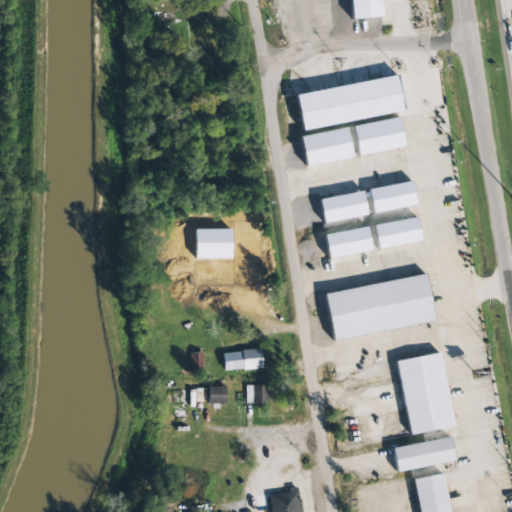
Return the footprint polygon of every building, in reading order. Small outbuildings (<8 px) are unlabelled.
[(379,17),(377,0),(347,0),(349,19),(379,17)] [(182,23),(215,20),(214,9),(181,13),(182,23)] [(294,94),(300,130),(401,113),(395,77),(294,94)] [(351,126),(357,156),(403,147),(397,117),(351,126)] [(304,166),(351,158),(345,128),(299,137),(304,166)] [(414,207),(411,183),(367,188),(370,212),(414,207)] [(317,200),(322,224),(365,215),(360,191),(317,200)] [(376,250),(420,241),(415,217),(372,226),(376,250)] [(369,252),(366,228),(323,234),(326,257),(369,252)] [(323,293),(331,340),(432,323),(424,275),(323,293)] [(261,368),(260,350),(221,353),(222,372),(261,368)] [(394,362),(408,435),(452,427),(438,353),(394,362)] [(244,404),(267,403),(266,386),(244,386),(244,404)] [(224,404),(224,387),(206,387),(207,405),(224,404)] [(453,462),(449,438),(390,448),(394,472),(453,462)] [(417,511),(447,511),(441,474),(411,479),(417,511)] [(267,493),(269,511),(300,511),(297,489),(267,493)]
